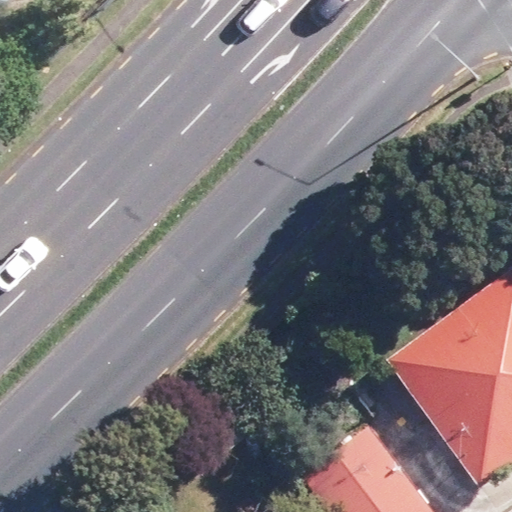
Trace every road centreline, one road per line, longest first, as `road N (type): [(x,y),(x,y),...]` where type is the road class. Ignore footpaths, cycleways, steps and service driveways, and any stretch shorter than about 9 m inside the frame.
road 1 (primary): [(443,0),(369,95),(0,467)]
road 2 (primary): [(0,275),(262,0)]
